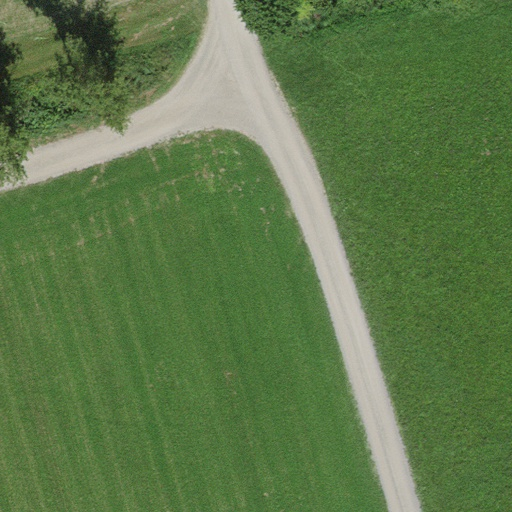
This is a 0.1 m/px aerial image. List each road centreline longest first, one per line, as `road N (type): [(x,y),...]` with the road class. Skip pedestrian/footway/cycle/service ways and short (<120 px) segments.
road 1 (track): [(253,81),(305,180),(410,511)]
road 2 (track): [(232,0),(253,81),(132,138),(0,175)]
